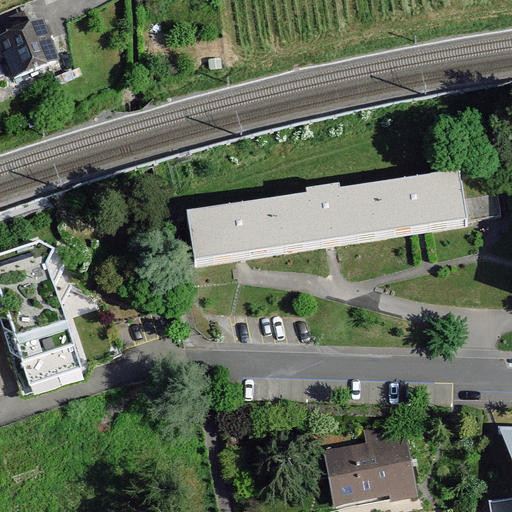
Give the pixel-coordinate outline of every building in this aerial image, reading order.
[(50,21),(0,32),(0,89),(65,72),(50,21)] [(359,192),(367,239),(463,223),(456,177),(359,192)] [(359,192),(259,209),(266,255),(367,239),(359,192)] [(259,209),(181,221),(188,268),(266,255),(259,209)] [(42,250),(0,264),(0,299),(33,391),(86,372),(42,250)] [(372,453),(328,460),(335,511),(436,511),(423,427),(369,435),(372,453)] [(511,511),(511,441),(502,442),(511,460),(511,507),(495,511),(511,511)] [(42,454),(9,464),(18,493),(51,483),(42,454)]
